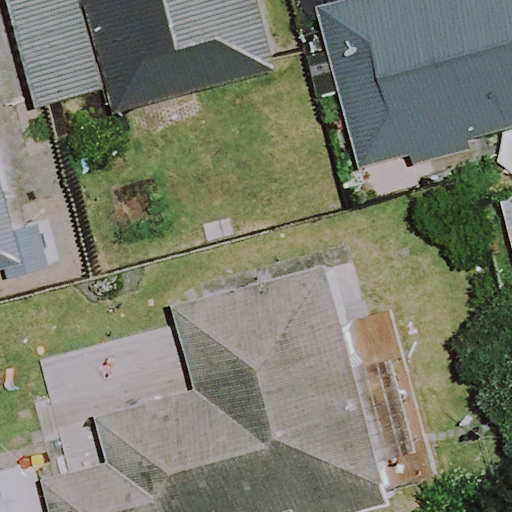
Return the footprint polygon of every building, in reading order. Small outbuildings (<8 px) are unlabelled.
[(286,68),(267,0),(24,0),(53,105),(114,88),(121,114),(286,68)] [(511,128),(511,0),(362,0),(330,9),(372,166),(511,128)] [(0,274),(37,266),(0,111),(0,274)] [(28,462),(40,511),(365,511),(389,506),(379,470),(429,457),(402,352),(364,362),(340,267),(191,305),(213,391),(128,413),(134,434),(28,462)] [(40,511),(28,462),(0,468),(0,511),(40,511)]
